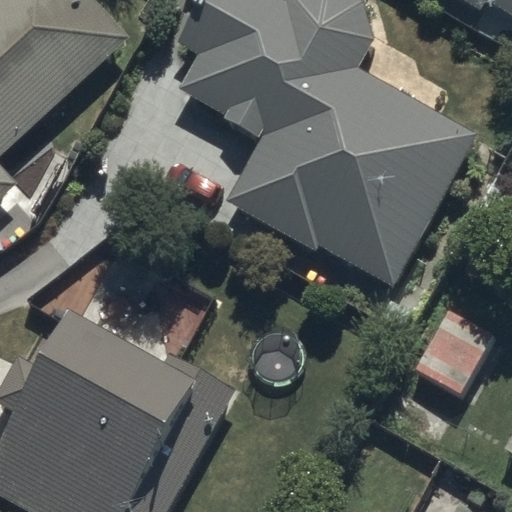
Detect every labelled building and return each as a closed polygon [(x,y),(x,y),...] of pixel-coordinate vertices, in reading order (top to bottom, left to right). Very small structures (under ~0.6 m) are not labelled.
[(0,0),(0,201),(21,183),(0,159),(0,156),(137,33),(106,0),(0,0)] [(267,135),(234,195),(400,288),(485,136),(362,67),(381,33),(372,0),(203,0),(181,40),(204,53),(184,89),(267,135)] [(511,0),(467,0),(511,25),(511,0)] [(0,446),(0,495),(30,511),(172,511),(241,391),(82,302),(0,446)] [(463,398),(495,338),(446,312),(414,372),(463,398)]
